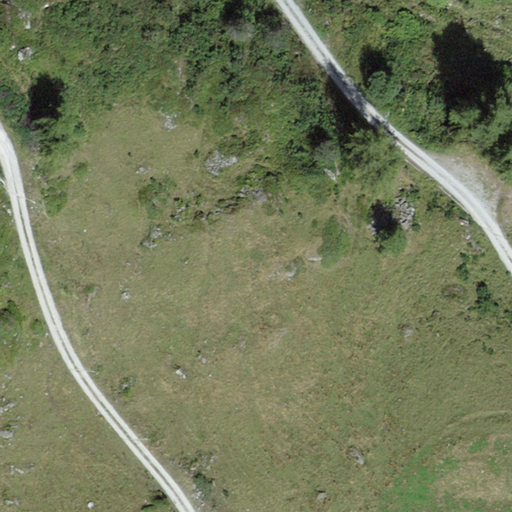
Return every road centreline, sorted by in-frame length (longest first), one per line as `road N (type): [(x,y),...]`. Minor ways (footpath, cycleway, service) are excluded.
road 1 (track): [(184,511),(66,350),(0,150)]
road 2 (track): [(287,0),(316,47),(405,150),(491,220),(511,254)]
